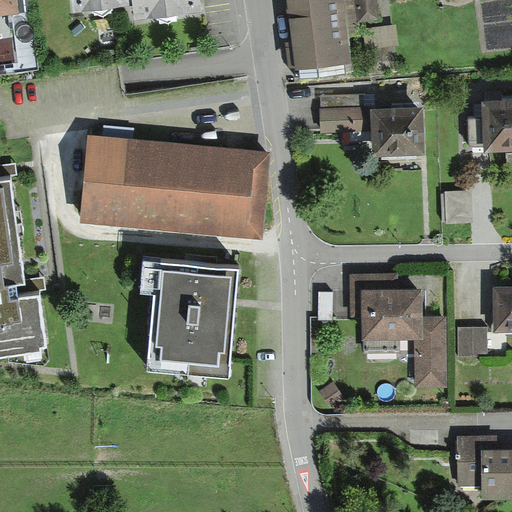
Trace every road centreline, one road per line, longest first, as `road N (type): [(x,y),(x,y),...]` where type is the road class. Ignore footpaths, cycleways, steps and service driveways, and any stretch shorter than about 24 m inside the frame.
road 1 (residential): [(301,252),(292,242),(257,0)]
road 2 (residential): [(296,422),(511,420)]
road 3 (residential): [(301,252),(511,249)]
road 4 (residential): [(296,422),(294,273),(301,252)]
